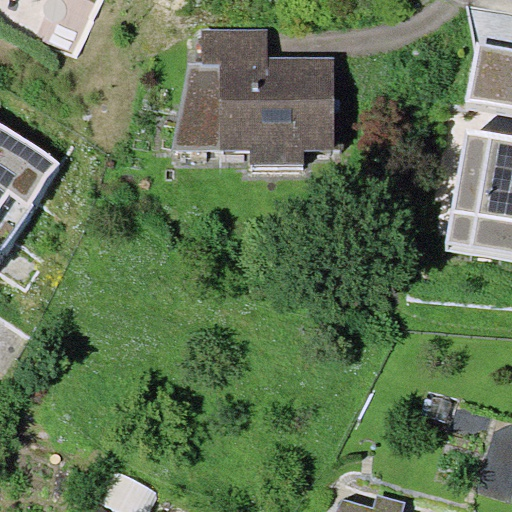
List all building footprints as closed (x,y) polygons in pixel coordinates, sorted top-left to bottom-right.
[(335,149),(334,57),(268,58),(268,29),(202,28),(202,63),(188,64),(173,151),(252,151),(251,163),(303,164),(304,151),(335,149)] [(511,48),(478,42),(467,99),(511,107),(511,48)] [(0,255),(60,164),(0,124),(0,255)] [(511,135),(466,128),(446,243),(511,253),(511,135)] [(403,511),(406,502),(377,494),(373,508),(343,499),(336,511),(403,511)]
